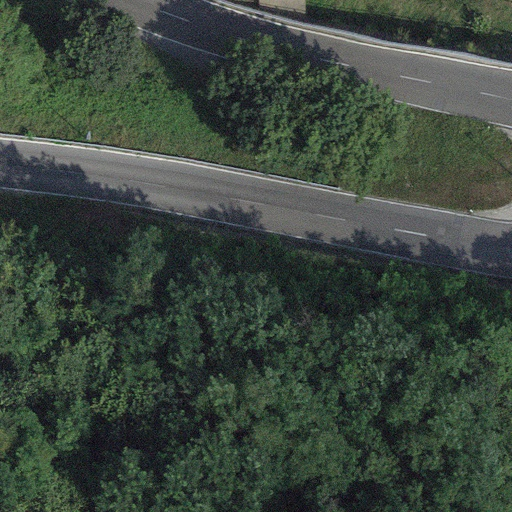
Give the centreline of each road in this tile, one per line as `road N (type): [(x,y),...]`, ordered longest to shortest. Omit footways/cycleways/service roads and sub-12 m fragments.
road 1 (tertiary): [(0,164),(178,188),(511,252)]
road 2 (tertiary): [(511,100),(303,58),(127,0)]
